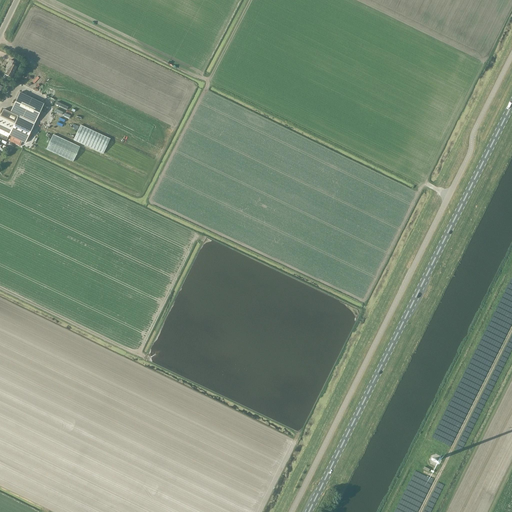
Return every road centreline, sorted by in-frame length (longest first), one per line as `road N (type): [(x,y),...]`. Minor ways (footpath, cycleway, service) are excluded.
road 1 (primary): [(308,511),(511,103)]
road 2 (unclassified): [(511,54),(331,430)]
road 3 (track): [(259,511),(294,428),(0,287)]
road 4 (track): [(137,353),(196,235),(358,311)]
road 5 (track): [(447,196),(425,178),(482,61),(358,0)]
road 6 (track): [(37,0),(197,77),(240,0)]
